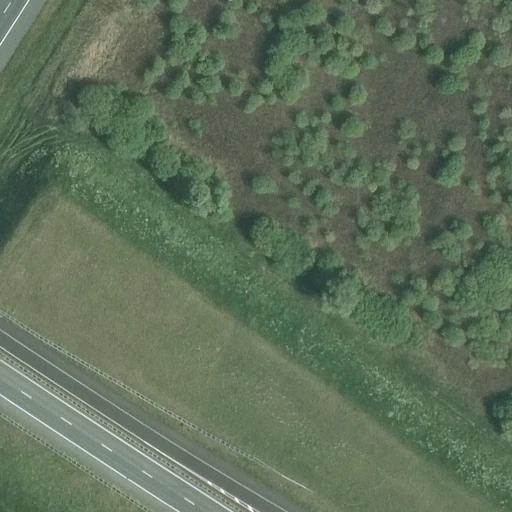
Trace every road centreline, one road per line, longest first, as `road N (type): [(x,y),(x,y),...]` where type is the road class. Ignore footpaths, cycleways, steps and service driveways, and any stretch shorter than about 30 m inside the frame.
road 1 (motorway): [(274,511),(0,338)]
road 2 (motorway): [(0,377),(205,511)]
